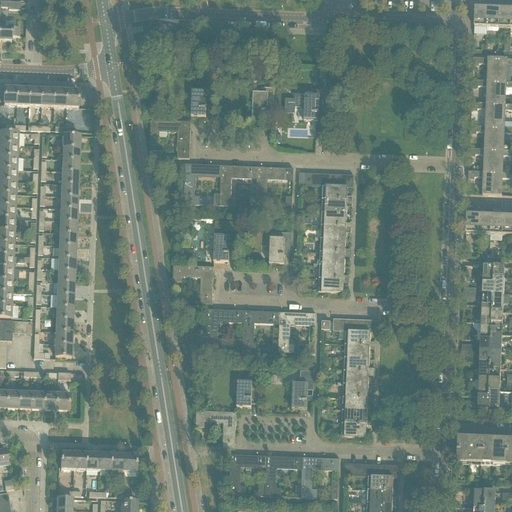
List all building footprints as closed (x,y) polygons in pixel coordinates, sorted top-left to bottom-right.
[(0,3),(0,9),(12,10),(12,11),(20,12),(21,4),(0,3)] [(474,29),(474,36),(486,37),(487,33),(487,30),(488,6),(483,6),(483,11),(475,11),(474,29)] [(487,30),(499,30),(499,12),(492,12),(492,6),(488,6),(487,30)] [(499,30),(511,31),(511,7),(507,7),(507,12),(499,12),(499,30)] [(0,21),(0,42),(11,43),(11,39),(12,29),(4,29),(5,22),(0,21)] [(20,29),(12,29),(11,39),(19,39),(20,29)] [(488,66),(487,83),(497,84),(498,61),(473,60),(473,69),(479,69),(479,66),(488,66)] [(511,61),(498,61),(497,84),(507,84),(507,67),(511,67),(511,61)] [(192,93),(191,118),(206,119),(206,105),(212,105),(213,92),(213,88),(213,78),(214,64),(203,64),(201,64),(201,75),(203,75),(204,75),(207,75),(207,78),(206,87),(207,87),(206,92),(206,93),(192,93)] [(487,89),(486,106),(496,106),(497,84),(487,83),(472,83),(472,91),(478,91),(478,89),(487,89)] [(497,84),(496,106),(506,107),(506,90),(511,89),(511,84),(507,84),(497,84)] [(253,95),(252,121),(267,121),(268,108),(274,108),(274,92),(274,90),(268,90),(262,90),(261,96),(253,95)] [(4,92),(4,108),(16,108),(17,92),(17,93),(5,92),(4,92)] [(17,92),(16,108),(29,109),(29,93),(29,94),(17,93),(17,92)] [(285,101),(285,115),(294,115),(294,109),(298,109),(304,109),(304,123),(318,124),(319,110),(325,110),(326,93),(319,92),(313,92),(313,98),(305,98),(298,97),(295,97),(295,101),(285,101)] [(29,93),(29,109),(41,109),(42,93),(41,93),(41,94),(30,94),(30,93),(29,93)] [(41,109),(41,116),(53,116),(53,110),(54,94),(53,94),(42,94),(42,93),(41,109)] [(54,94),(53,110),(66,110),(66,94),(66,95),(54,95),(54,94)] [(66,94),(66,110),(78,111),(79,95),(78,95),(67,95),(67,94),(66,94)] [(486,112),(485,129),(495,129),(496,106),(486,106),(471,105),(471,114),(477,114),(478,111),(486,112)] [(496,106),(495,129),(505,130),(506,112),(511,112),(511,106),(506,107),(496,106)] [(151,123),(150,139),(159,139),(159,134),(179,135),(178,160),(189,161),(191,124),(158,123),(151,123)] [(485,135),(484,151),(494,152),(495,129),(485,129),(470,128),(470,137),(477,137),(477,134),(485,135)] [(495,129),(494,152),(504,152),(505,135),(511,135),(511,130),(505,130),(495,129)] [(0,143),(2,143),(2,147),(18,148),(19,136),(0,134),(0,143)] [(30,136),(30,141),(34,141),(34,146),(39,146),(39,136),(34,136),(30,136)] [(63,137),(62,150),(79,151),(79,150),(79,139),(80,139),(80,138),(63,137)] [(0,155),(2,156),(2,160),(18,160),(18,148),(2,147),(0,147),(0,155)] [(62,150),(62,162),(79,163),(78,163),(79,151),(62,150)] [(484,157),(484,174),(493,175),(494,152),(484,151),(469,151),(469,159),(476,160),(476,157),(484,157)] [(494,152),(493,175),(503,175),(504,158),(511,158),(511,152),(504,152),(494,152)] [(0,167),(1,168),(1,172),(17,173),(18,160),(2,160),(0,159),(0,167)] [(62,162),(61,174),(78,175),(78,163),(79,163),(62,162)] [(184,207),(194,207),(200,207),(200,198),(195,198),(196,179),(215,180),(216,168),(185,167),(184,207)] [(219,208),(235,209),(236,200),(231,200),(232,180),(251,181),(251,179),(252,169),(221,168),(221,178),(221,180),(220,196),(219,208)] [(256,210),(261,210),(271,210),(272,201),(267,201),(268,182),(287,183),(288,171),(257,170),(257,180),(257,181),(256,197),(256,210)] [(0,180),(1,180),(0,184),(17,185),(17,173),(1,172),(0,171),(0,180)] [(61,174),(61,187),(78,187),(77,187),(78,176),(78,175),(61,174)] [(483,197),(492,198),(493,175),(484,174),(469,174),(468,182),(475,182),(475,180),(483,180),(483,197)] [(493,175),(492,198),(502,198),(503,181),(511,181),(511,184),(511,183),(511,175),(503,175),(493,175)] [(0,192),(0,197),(16,197),(17,185),(0,184),(0,192)] [(61,187),(60,199),(77,200),(77,188),(78,188),(78,187),(61,187)] [(322,194),(322,201),(352,203),(352,199),(347,198),(348,189),(347,189),(341,189),(335,189),(329,188),(326,188),(325,194),(322,194)] [(0,208),(16,209),(16,197),(0,197),(0,196),(0,208)] [(60,199),(60,211),(77,212),(76,212),(77,200),(60,199)] [(322,214),(322,215),(347,216),(347,206),(352,207),(352,203),(322,201),(322,208),(325,208),(325,214),(322,214)] [(0,221),(15,222),(16,209),(0,208),(0,221)] [(60,211),(59,224),(76,225),(76,224),(76,213),(77,213),(77,212),(60,211)] [(466,236),(478,236),(479,213),(474,213),(474,218),(467,218),(466,236)] [(478,236),(490,237),(491,219),(483,218),(483,214),(479,213),(478,236)] [(490,237),(502,237),(503,214),(498,214),(498,219),(491,219),(490,237)] [(502,237),(511,237),(511,219),(507,219),(508,215),(503,214),(502,237)] [(321,221),(321,228),(351,229),(351,225),(346,225),(347,216),(322,215),(325,215),(324,221),(321,221)] [(0,233),(15,234),(15,222),(0,221),(0,233)] [(59,224),(59,236),(76,237),(75,236),(76,225),(59,224)] [(215,238),(214,263),(228,264),(229,250),(235,251),(236,233),(236,225),(216,224),(215,238)] [(321,241),(320,241),(345,242),(346,233),(351,233),(351,229),(321,228),(321,235),(324,235),(324,241),(321,241)] [(0,245),(14,246),(15,234),(0,233),(0,245)] [(270,256),(269,266),(283,266),(284,253),(290,253),(291,235),(285,235),(278,235),(278,241),(270,240),(270,256)] [(59,236),(58,248),(75,249),(75,237),(76,237),(59,236)] [(320,247),(320,254),(350,255),(350,252),(345,251),(345,242),(320,241),(323,242),(323,248),(320,247)] [(0,258),(14,259),(14,246),(0,245),(0,258)] [(58,248),(58,261),(75,261),(74,261),(75,249),(58,248)] [(319,267),(344,268),(345,259),(350,259),(350,255),(320,254),(320,261),(323,261),(322,267),(319,267)] [(0,270),(13,271),(14,259),(0,258),(0,270)] [(58,261),(57,273),(75,274),(74,274),(74,262),(75,262),(75,261),(58,261)] [(319,274),(319,280),(349,282),(349,278),(344,278),(344,268),(319,267),(319,268),(322,268),(322,274),(319,274)] [(200,305),(212,306),(214,269),(174,268),(173,283),(182,284),(182,279),(201,280),(200,305)] [(484,269),(483,286),(494,286),(494,280),(504,281),(505,269),(484,269)] [(0,282),(13,283),(18,283),(18,271),(13,271),(0,270),(0,282)] [(57,273),(57,285),(74,286),(73,286),(74,274),(75,274),(57,273)] [(318,293),(318,294),(343,295),(344,285),(349,286),(349,282),(319,280),(319,287),(322,287),(321,293),(318,293)] [(483,286),(483,297),(504,298),(504,281),(494,280),(494,286),(483,286)] [(0,295),(12,296),(13,283),(0,282),(0,295)] [(57,285),(56,298),(74,298),(73,298),(73,286),(74,286),(57,285)] [(465,291),(465,302),(474,302),(474,291),(465,291)] [(0,307),(12,308),(12,296),(0,295),(0,307)] [(50,297),(50,310),(56,310),(73,311),(73,310),(72,310),(73,299),(74,299),(74,298),(56,298),(50,297)] [(483,297),(482,308),(493,309),(493,315),(503,315),(503,306),(504,298),(483,297)] [(12,308),(0,307),(0,320),(11,321),(12,308)] [(482,308),(482,325),(503,326),(503,315),(493,315),(493,309),(482,308)] [(56,310),(55,322),(73,323),(72,323),(72,311),(73,311),(56,310)] [(208,312),(206,352),(216,352),(222,352),(236,353),(237,344),(223,344),(218,343),(219,324),(238,325),(238,323),(239,313),(212,312),(208,312)] [(242,353),(258,354),(259,345),(254,345),(254,326),(274,326),(274,324),(274,314),(244,313),(243,323),(243,325),(243,341),(242,353)] [(279,343),(278,355),(294,355),(295,347),(290,346),(290,327),(310,328),(311,316),(280,315),(279,325),(279,327),(279,343)] [(55,322),(55,335),(72,335),(71,335),(72,323),(73,323),(55,322)] [(0,343),(7,344),(12,344),(12,336),(12,324),(0,323),(0,343)] [(322,324),(322,333),(330,333),(331,324),(322,324)] [(473,325),(473,329),(478,333),(477,342),(481,342),(492,343),(492,337),(502,337),(503,326),(482,325),(473,325)] [(346,333),(345,347),(375,348),(375,344),(370,344),(371,334),(370,334),(364,334),(358,334),(352,334),(346,333)] [(55,335),(54,347),(72,348),(72,347),(71,347),(71,335),(72,335),(55,335)] [(481,342),(481,354),(502,354),(502,337),(492,337),(492,343),(481,342)] [(34,346),(33,355),(42,355),(42,346),(39,346),(34,346)] [(480,347),(462,346),(462,359),(475,359),(475,352),(479,352),(480,347)] [(72,348),(54,347),(54,350),(55,350),(55,360),(71,360),(70,360),(71,348),(72,348)] [(345,359),(345,360),(369,361),(370,352),(375,352),(375,348),(345,347),(345,353),(348,354),(348,360),(345,359)] [(481,354),(480,365),(491,365),(490,371),(501,371),(502,354),(481,354)] [(345,366),(344,373),(374,374),(374,370),(369,370),(369,361),(345,360),(348,360),(348,366),(345,366)] [(480,365),(480,382),(500,383),(501,371),(490,371),(491,365),(480,365)] [(292,401),(292,411),(306,412),(307,403),(307,398),(307,393),(313,393),(314,381),(314,373),(300,373),(300,386),(293,386),(292,401)] [(344,386),(368,387),(369,378),(374,378),(374,374),(344,373),(344,380),(347,380),(347,386),(344,386)] [(57,383),(58,383),(58,376),(48,375),(48,380),(58,381),(57,383)] [(58,376),(58,383),(70,384),(71,376),(58,376)] [(236,409),(251,409),(252,396),(258,396),(258,378),(252,378),(252,384),(237,383),(236,409)] [(469,381),(469,383),(477,392),(479,392),(479,399),(489,399),(490,393),(500,394),(500,383),(480,382),(469,381)] [(344,393),(343,399),(373,401),(373,397),(368,396),(368,387),(344,386),(344,387),(347,387),(347,393),(344,393)] [(489,399),(479,399),(478,410),(499,411),(500,394),(490,393),(489,399)] [(19,412),(20,395),(8,394),(7,411),(8,411),(19,411),(19,412)] [(31,412),(32,412),(33,395),(20,395),(19,412),(20,412),(20,411),(31,412)] [(44,413),(45,396),(33,395),(32,412),(32,411),(44,412),(44,413)] [(56,413),(57,397),(57,396),(45,396),(44,413),(44,412),(56,413)] [(57,397),(56,413),(57,413),(68,413),(68,414),(69,414),(70,398),(70,397),(57,396),(57,397)] [(343,399),(343,407),(346,407),(346,413),(367,414),(368,404),(373,405),(373,401),(343,399)] [(224,425),(223,451),(235,451),(236,415),(196,413),(195,429),(204,429),(205,424),(224,425)] [(342,419),(342,426),(372,427),(372,423),(367,423),(367,414),(346,413),(345,413),(343,413),(346,413),(345,419),(342,419)] [(342,439),(366,440),(367,431),(372,431),(372,427),(342,426),(342,433),(345,433),(345,439),(342,439)] [(458,440),(457,465),(469,465),(470,440),(464,440),(458,440)] [(470,440),(469,465),(481,466),(482,441),(470,440)] [(482,441),(481,466),(493,466),(494,441),(482,441)] [(494,441),(493,466),(505,467),(506,442),(503,441),(494,441)] [(60,472),(73,473),(74,458),(62,457),(61,457),(60,472)] [(261,458),(231,457),(229,497),(245,498),(245,489),(240,489),(241,470),(260,471),(261,458)] [(73,473),(86,473),(87,458),(86,458),(74,458),(73,473)] [(86,473),(98,474),(99,459),(87,458),(86,473)] [(98,474),(111,474),(111,459),(99,459),(98,474)] [(111,474),(123,475),(124,460),(112,459),(111,459),(111,474)] [(297,460),(267,459),(265,487),(265,499),(281,499),(281,490),(276,490),(277,471),(297,472),(297,460)] [(124,460),(123,475),(136,475),(137,460),(136,460),(124,460)] [(333,461),(302,460),(301,488),(301,500),(317,501),(317,492),(312,492),(313,472),(333,473),(333,461)] [(368,485),(368,492),(398,493),(398,489),(393,489),(393,479),(392,479),(386,479),(380,479),(374,479),(371,479),(371,485),(368,485)] [(362,492),(361,505),(367,505),(370,505),(392,506),(393,497),(398,497),(398,493),(368,492),(362,492)] [(475,494),(474,511),(485,511),(485,506),(495,506),(496,495),(475,494)] [(71,511),(72,502),(57,501),(57,502),(58,502),(57,511),(71,511)]
